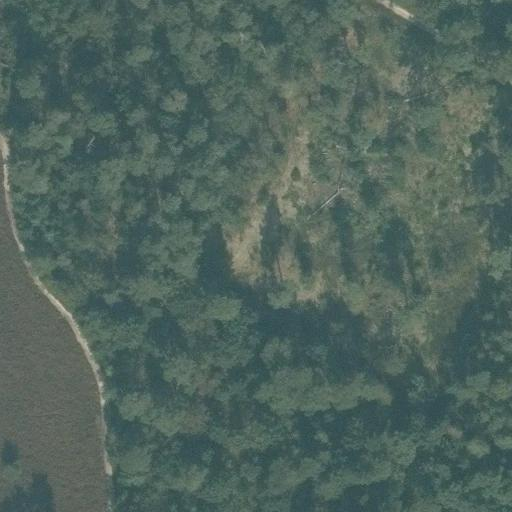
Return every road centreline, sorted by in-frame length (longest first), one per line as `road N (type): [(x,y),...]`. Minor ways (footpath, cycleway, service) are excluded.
road 1 (track): [(2,146),(511,471)]
road 2 (track): [(511,89),(376,0)]
